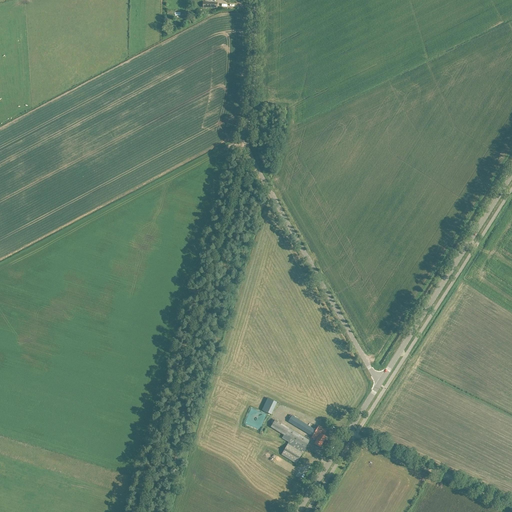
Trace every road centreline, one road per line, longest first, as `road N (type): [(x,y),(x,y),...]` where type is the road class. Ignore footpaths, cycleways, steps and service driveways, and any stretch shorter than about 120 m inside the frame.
road 1 (tertiary): [(380,381),(247,152),(255,0)]
road 2 (track): [(511,505),(355,434)]
road 3 (tertiary): [(380,381),(468,242)]
road 4 (tertiary): [(298,511),(380,381)]
